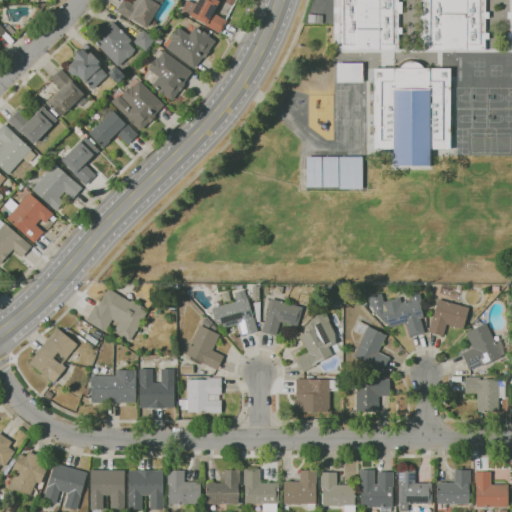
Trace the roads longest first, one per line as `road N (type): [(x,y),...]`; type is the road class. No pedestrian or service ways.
road 1 (residential): [(511,439),(106,439),(42,419),(0,370)]
road 2 (secondary): [(0,332),(230,97),(278,0)]
